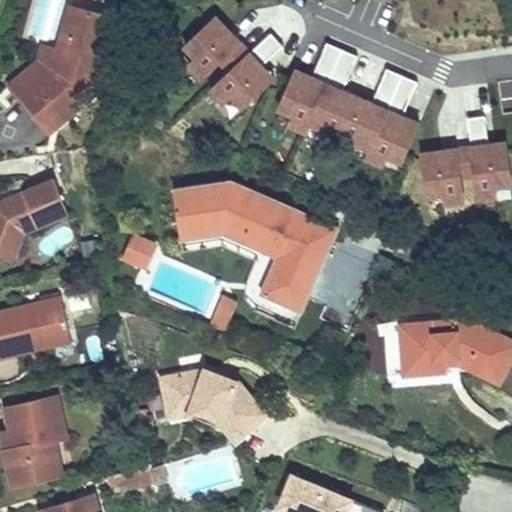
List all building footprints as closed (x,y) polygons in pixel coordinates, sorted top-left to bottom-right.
[(94,94),(114,18),(70,6),(59,49),(51,47),(46,65),(49,69),(20,94),(51,131),(94,94)] [(281,77),(217,11),(183,43),(196,56),(184,67),(199,83),(222,62),(230,70),(203,95),(231,125),(281,77)] [(318,67),(348,77),(356,52),(327,42),(318,67)] [(46,65),(51,47),(43,44),(39,58),(10,83),(20,94),(49,69),(46,65)] [(425,120),(295,63),(273,112),(289,119),(285,128),(308,138),(316,121),(375,146),(369,160),(383,166),(386,158),(405,166),(425,120)] [(387,68),(377,93),(408,105),(417,80),(387,68)] [(473,142),(489,137),(483,116),(467,120),(473,142)] [(511,169),(508,139),(422,151),(428,196),(445,193),(447,206),(466,203),(462,175),(474,174),(479,206),(500,203),(498,189),(511,187),(511,169)] [(68,215),(54,180),(13,196),(17,205),(8,209),(0,205),(0,245),(16,252),(24,233),(68,215)] [(277,256),(261,292),(303,310),(333,240),(301,227),(307,212),(231,180),(174,188),(181,238),(225,233),(277,256)] [(13,196),(0,201),(0,205),(8,209),(17,205),(13,196)] [(339,226),(307,212),(301,227),(333,240),(339,226)] [(134,232),(123,257),(143,265),(153,240),(134,232)] [(16,252),(0,245),(0,255),(12,261),(16,252)] [(303,310),(261,292),(254,308),(296,326),(303,310)] [(213,325),(230,329),(237,297),(220,293),(213,325)] [(71,335),(62,297),(0,310),(0,356),(36,349),(35,343),(71,335)] [(511,341),(468,320),(411,325),(412,340),(402,341),(405,374),(448,370),(447,356),(458,355),(458,360),(500,380),(511,355),(511,341)] [(412,340),(411,325),(401,326),(402,341),(412,340)] [(71,335),(35,343),(36,349),(72,341),(71,335)] [(218,418),(236,440),(266,415),(238,382),(227,385),(211,379),(206,369),(163,378),(168,404),(188,400),(191,413),(200,411),(218,418)] [(214,372),(206,369),(211,379),(227,385),(238,382),(230,378),(214,372)] [(3,435),(14,485),(53,476),(49,457),(59,455),(55,439),(67,437),(57,396),(6,407),(12,433),(3,435)] [(168,404),(171,417),(191,413),(188,400),(168,404)] [(63,474),(59,455),(49,457),(53,476),(63,474)] [(156,484),(150,465),(123,474),(129,493),(156,484)] [(351,511),(357,497),(292,472),(278,508),(287,511),(351,511)] [(99,511),(95,494),(49,508),(50,511),(99,511)]
